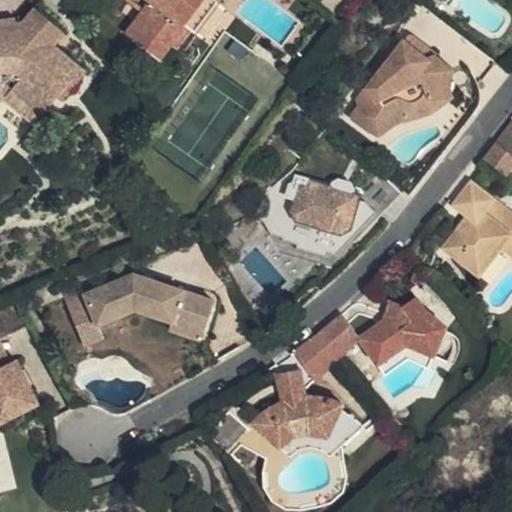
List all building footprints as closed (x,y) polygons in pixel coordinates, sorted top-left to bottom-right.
[(154,0),(149,7),(135,27),(167,52),(190,22),(185,15),(196,0),(154,0)] [(201,28),(221,0),(196,0),(185,15),(190,22),(201,28)] [(0,90),(27,115),(41,100),(66,72),(42,52),(52,39),(23,13),(10,28),(7,29),(1,29),(0,29),(0,90)] [(454,59),(440,50),(428,50),(425,38),(409,26),(358,92),(361,101),(356,108),(381,128),(384,128),(391,121),(397,117),(401,117),(404,120),(430,110),(451,92),(452,88),(451,87),(454,59)] [(428,50),(440,50),(425,38),(428,50)] [(71,77),(66,72),(41,100),(46,106),(71,77)] [(0,109),(17,125),(27,115),(0,90),(0,109)] [(511,111),(498,129),(511,140),(511,111)] [(511,140),(498,129),(482,150),(503,167),(511,155),(511,140)] [(511,246),(511,205),(471,173),(453,194),(465,207),(441,238),(476,267),(500,238),(511,246)] [(337,246),(373,202),(365,193),(354,193),(354,186),(347,186),(346,181),(342,177),(329,176),(324,178),(323,179),(323,183),(298,181),(297,188),(271,186),(271,198),(258,204),(254,229),(261,238),(274,240),(274,243),(291,245),(292,250),(325,252),(327,246),(337,246)] [(126,266),(73,283),(85,315),(86,315),(128,300),(155,314),(153,323),(182,334),(199,298),(126,266)] [(85,315),(73,283),(52,291),(67,334),(88,327),(85,315)] [(0,330),(24,318),(9,286),(0,290),(0,405),(1,406),(38,381),(13,342),(5,347),(0,348),(0,330)] [(388,317),(367,333),(389,358),(416,337),(446,348),(457,319),(441,313),(422,289),(408,300),(396,295),(388,317)] [(367,333),(344,303),(315,327),(338,354),(367,333)] [(315,327),(294,343),(314,372),(338,354),(315,327)] [(416,337),(389,358),(396,368),(419,352),(442,361),(446,348),(416,337)] [(279,395),(306,389),(300,369),(274,374),(279,395)] [(307,398),(306,389),(279,395),(280,405),(265,413),(256,422),(251,429),(280,455),(288,448),(305,441),(334,440),(345,407),(340,405),(322,399),(307,398)] [(331,451),(334,440),(305,441),(288,448),(280,455),(287,462),(305,455),(317,452),(331,451)]
